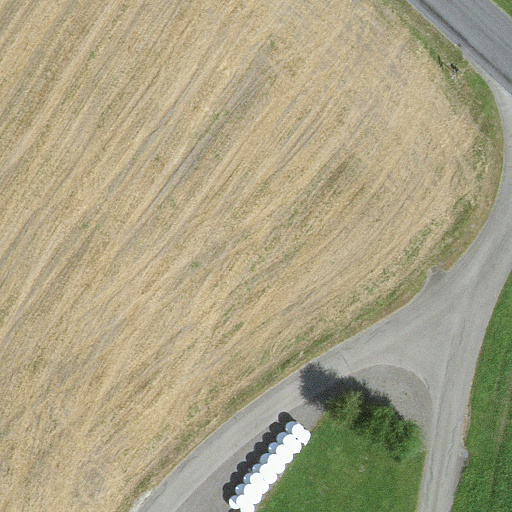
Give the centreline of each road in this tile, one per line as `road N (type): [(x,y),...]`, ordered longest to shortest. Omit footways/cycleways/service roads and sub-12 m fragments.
road 1 (track): [(163,511),(236,441),(486,283)]
road 2 (track): [(435,511),(454,389),(486,283),(511,233)]
